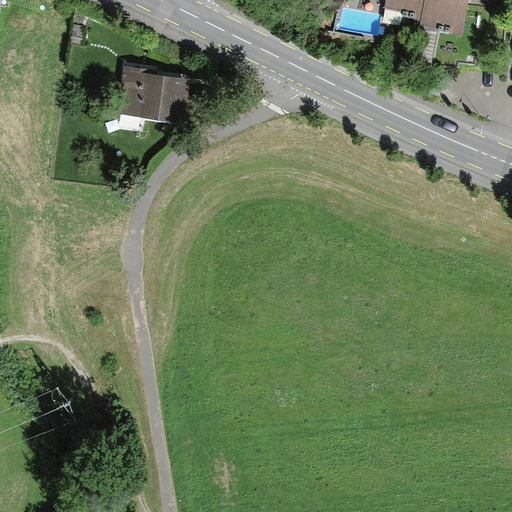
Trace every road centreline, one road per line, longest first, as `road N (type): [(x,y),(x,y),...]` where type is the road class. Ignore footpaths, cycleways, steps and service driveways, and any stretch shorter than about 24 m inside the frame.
road 1 (track): [(172,511),(136,246),(148,193),(158,173),(210,136),(322,84)]
road 2 (secondary): [(168,7),(422,132),(511,166)]
road 3 (track): [(141,511),(65,342),(0,338)]
